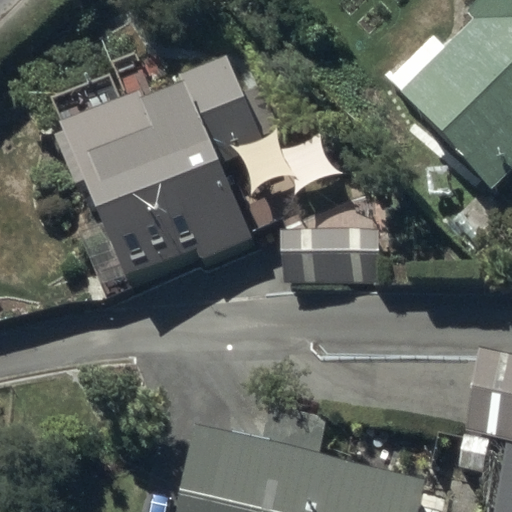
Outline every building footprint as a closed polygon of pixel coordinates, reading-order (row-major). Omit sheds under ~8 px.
[(511,2),(478,36),(484,43),(461,68),(440,47),(396,90),(416,110),(411,114),(498,202),(511,187),(511,2)] [(257,250),(226,175),(272,156),(268,148),(292,138),(273,94),(247,105),(234,72),(185,93),(192,110),(169,119),(144,59),(114,71),(120,87),(58,112),(74,152),(63,156),(88,215),(99,210),(134,293),(203,265),(205,271),(257,250)] [(387,239),(284,243),(286,294),(389,289),(387,239)] [(511,369),(490,365),(474,446),(511,453),(511,369)] [(194,511),(426,511),(429,498),(204,458),(194,511)]
